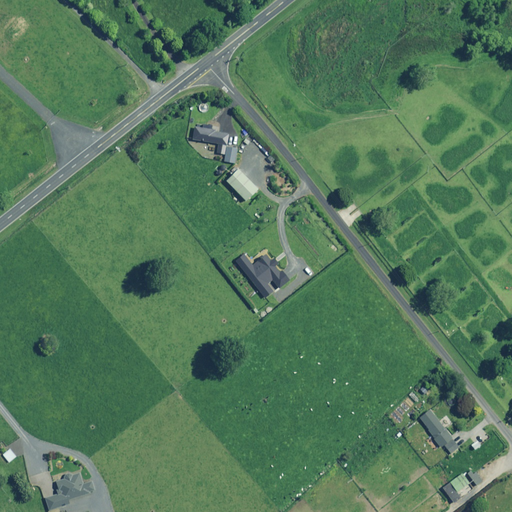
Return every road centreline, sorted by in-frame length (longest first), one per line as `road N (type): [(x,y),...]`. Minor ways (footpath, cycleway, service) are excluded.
road 1 (unclassified): [(511,438),(207,62)]
road 2 (tertiary): [(207,62),(0,226)]
